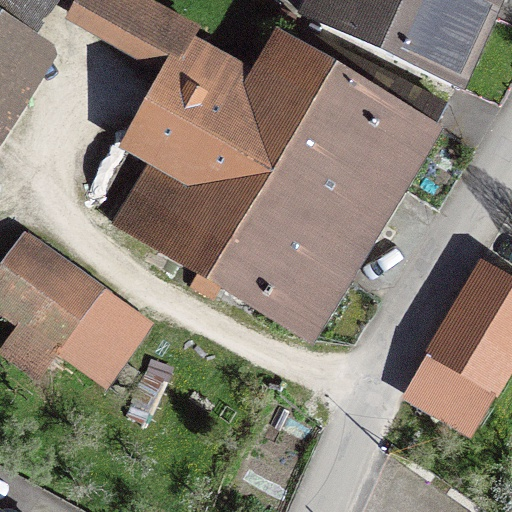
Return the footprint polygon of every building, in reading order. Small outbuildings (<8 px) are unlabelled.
[(119,227),(309,337),(446,107),(395,81),(385,97),(278,35),(249,85),(187,45),(196,30),(143,0),(82,0),(75,14),(173,70),(134,139),(160,153),(119,227)] [(313,0),(306,15),(457,87),(496,1),(493,0),(313,0)] [(0,20),(0,88),(31,40),(0,20)] [(0,308),(94,376),(136,317),(34,244),(3,288),(0,286),(0,308)] [(511,288),(481,270),(410,392),(472,428),(511,359),(511,288)]
